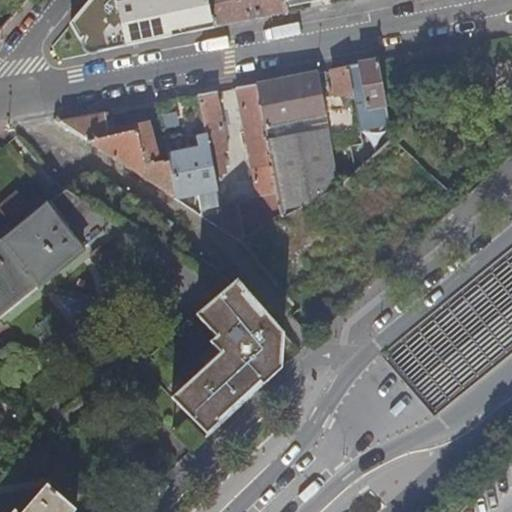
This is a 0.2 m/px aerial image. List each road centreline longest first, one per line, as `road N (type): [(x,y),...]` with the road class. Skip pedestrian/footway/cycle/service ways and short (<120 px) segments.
road 1 (residential): [(511,3),(13,98)]
road 2 (secondary): [(511,237),(375,347),(305,440),(231,511)]
road 3 (motorway): [(511,269),(242,511)]
road 4 (residential): [(13,98),(37,123),(199,227),(280,311)]
road 5 (motorway): [(292,511),(340,461),(511,316)]
road 6 (secondary): [(307,511),(358,466),(449,424),(511,374)]
